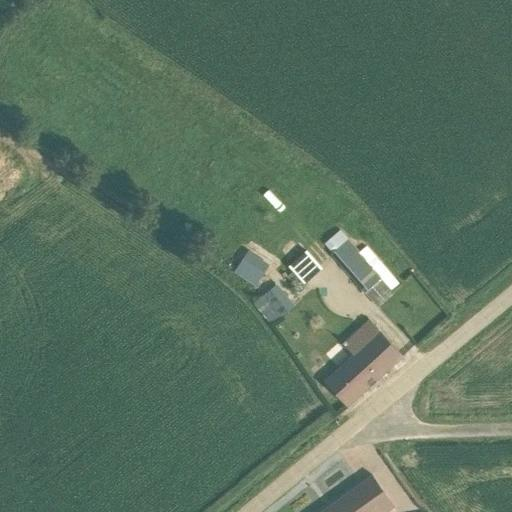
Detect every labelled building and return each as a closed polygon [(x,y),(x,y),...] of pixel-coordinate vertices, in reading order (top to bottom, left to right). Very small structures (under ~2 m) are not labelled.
[(339,231),(324,245),(332,255),(330,256),(364,295),(365,294),(377,308),(392,294),(358,255),(359,254),(339,231)] [(268,266),(248,252),(234,272),(254,287),(268,266)] [(321,270),(306,252),(288,268),(303,286),(321,270)] [(294,308),(277,286),(253,304),(270,326),(294,308)] [(402,358),(368,321),(342,345),(352,357),(324,382),(346,407),(348,407),(402,358)] [(322,511),(389,511),(394,508),(372,477),(322,511)]
